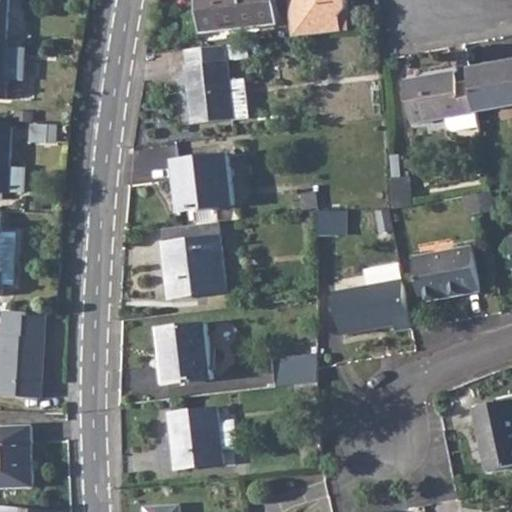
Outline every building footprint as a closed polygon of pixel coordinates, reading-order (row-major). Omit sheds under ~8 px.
[(0,0),(0,45),(8,46),(10,0),(0,0)] [(199,0),(203,32),(277,23),(274,0),(199,0)] [(289,0),(291,11),(307,9),(306,0),(289,0)] [(306,0),(307,9),(291,11),(294,38),(324,34),(323,17),(340,17),(347,9),(346,0),(306,0)] [(323,17),(324,34),(341,32),(340,17),(323,17)] [(8,46),(0,45),(0,99),(7,100),(10,47),(8,46)] [(226,46),(188,51),(190,67),(186,67),(195,126),(236,120),(231,82),(226,46)] [(511,62),(470,71),(472,84),(478,113),(511,106),(511,62)] [(463,72),(456,73),(459,86),(466,85),(463,72)] [(459,86),(456,73),(405,83),(413,125),(478,113),(472,84),(466,85),(459,86)] [(247,80),(231,82),(236,120),(251,118),(247,80)] [(13,122),(0,121),(0,192),(25,194),(26,170),(11,170),(13,122)] [(230,156),(176,164),(182,214),(237,207),(230,156)] [(395,178),(397,209),(412,207),(409,178),(395,178)] [(492,192),(479,195),(483,213),(496,211),(492,192)] [(305,211),(318,209),(316,193),(303,194),(305,211)] [(479,195),(463,197),(467,216),(483,213),(479,195)] [(337,211),(318,212),(319,236),(337,236),(337,211)] [(4,212),(0,212),(0,297),(3,298),(4,285),(16,285),(19,233),(3,232),(4,212)] [(235,222),(165,231),(167,245),(174,300),(229,294),(223,243),(238,241),(235,222)] [(174,300),(167,245),(163,245),(167,281),(170,300),(174,300)] [(475,249),(415,260),(423,302),(483,292),(475,249)] [(413,330),(404,281),(401,265),(368,271),(371,287),(336,294),(344,336),(397,326),(398,333),(413,330)] [(5,313),(4,338),(19,338),(21,314),(5,313)] [(19,338),(4,338),(2,398),(43,400),(46,315),(21,314),(19,338)] [(208,325),(162,330),(168,387),(215,381),(208,325)] [(320,356),(278,360),(279,389),(321,384),(320,371),(320,356)] [(511,402),(477,410),(489,471),(511,466),(511,402)] [(219,409),(171,415),(178,471),(226,465),(224,452),(239,450),(236,423),(221,424),(219,409)] [(0,488),(36,487),(34,429),(0,429),(0,488)]
